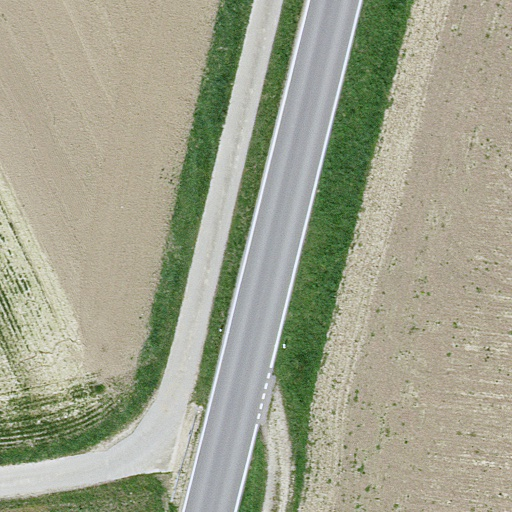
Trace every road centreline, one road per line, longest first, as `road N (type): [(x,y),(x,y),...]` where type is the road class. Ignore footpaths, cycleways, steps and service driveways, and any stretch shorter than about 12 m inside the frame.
road 1 (track): [(271,0),(168,427),(143,469),(0,488)]
road 2 (tertiary): [(346,0),(213,511)]
